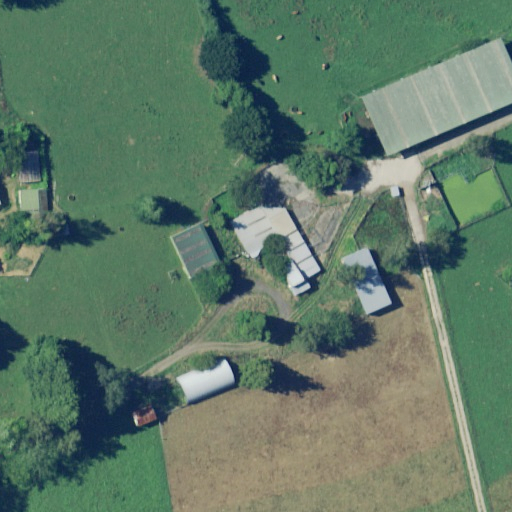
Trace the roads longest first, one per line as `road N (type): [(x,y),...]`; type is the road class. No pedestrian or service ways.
road 1 (track): [(0,454),(282,344),(323,295),(405,162)]
road 2 (track): [(405,162),(484,511)]
